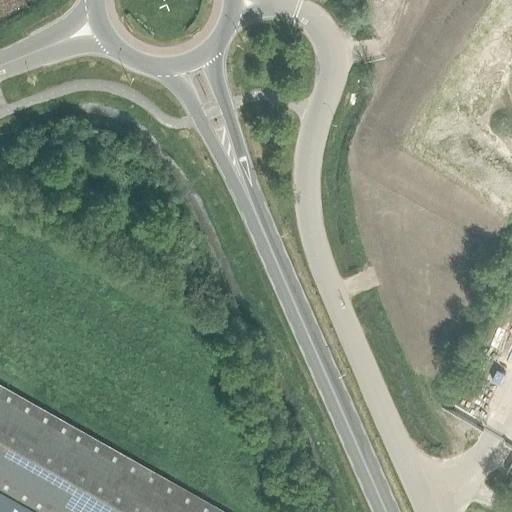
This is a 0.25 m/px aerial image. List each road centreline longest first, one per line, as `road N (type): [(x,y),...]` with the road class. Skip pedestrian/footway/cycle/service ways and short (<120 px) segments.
road 1 (tertiary): [(423,511),(313,244),(307,196),(333,48),(317,22),(291,8),(231,5)]
road 2 (primary): [(386,511),(262,233)]
road 3 (primary): [(262,233),(212,47)]
road 4 (primary): [(165,68),(262,233)]
